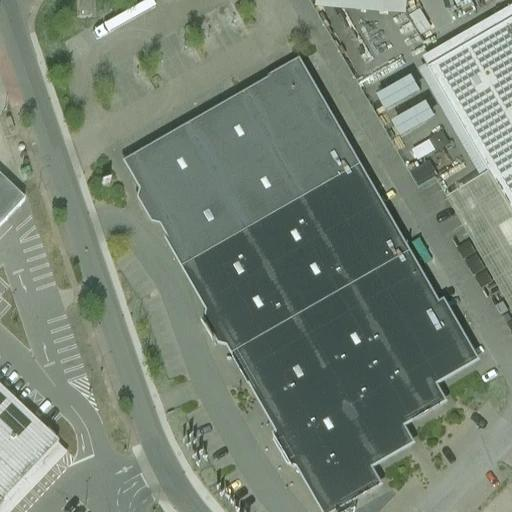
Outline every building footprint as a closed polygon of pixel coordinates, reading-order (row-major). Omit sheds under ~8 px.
[(89,0),(77,0),(78,19),(90,19),(89,0)] [(318,0),(318,10),(409,13),(409,0),(318,0)] [(511,10),(424,61),(430,72),(429,72),(493,183),(449,207),(511,314),(511,10)] [(178,33),(159,41),(174,78),(194,70),(178,33)] [(193,62),(213,55),(210,45),(190,52),(193,62)] [(471,362),(300,64),(128,162),(139,182),(149,199),(140,204),(150,220),(159,215),(168,232),(168,233),(175,245),(189,269),(189,268),(219,320),(210,325),(219,342),(228,337),(289,442),(280,447),(289,463),(298,458),(329,511),(373,486),(363,469),(405,445),(395,427),(438,403),(428,386),(471,362)] [(412,80),(376,98),(385,114),(420,96),(412,80)] [(399,140),(436,124),(428,107),(391,124),(399,140)] [(432,142),(414,150),(420,162),(438,153),(432,142)] [(431,162),(413,174),(422,187),(440,176),(431,162)] [(0,506),(58,445),(0,390),(0,228),(24,202),(0,179),(0,506)]
